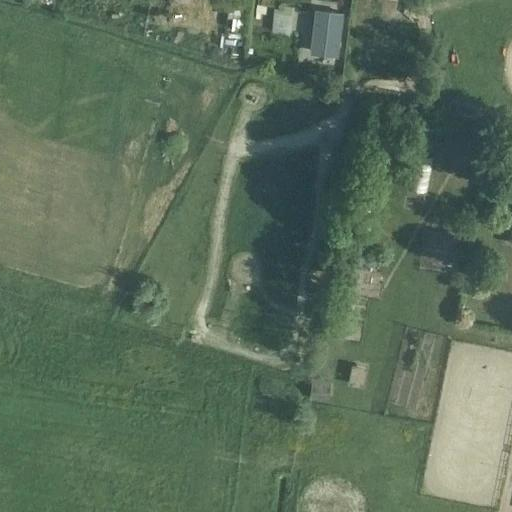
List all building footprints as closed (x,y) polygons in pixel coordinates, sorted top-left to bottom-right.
[(246,30),(247,31),(250,0),(229,0),(227,16),(233,16),(232,28),(246,30)] [(270,4),(261,3),(260,11),(269,13),(270,4)] [(339,56),(345,11),(316,8),(311,52),(339,56)] [(290,32),(292,14),(274,12),(273,31),(290,32)] [(317,84),(327,88),(330,80),(320,76),(317,84)] [(349,243),(350,251),(359,250),(358,242),(349,243)] [(354,362),(349,382),(363,385),(367,365),(354,362)] [(315,377),(313,395),(325,396),(327,378),(315,377)]
